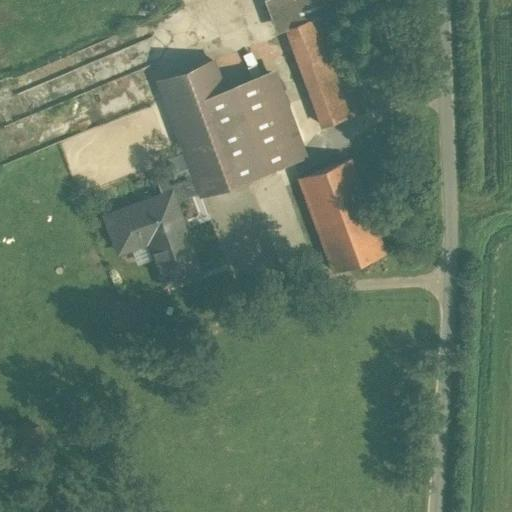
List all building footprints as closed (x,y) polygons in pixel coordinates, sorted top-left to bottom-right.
[(321,16),(287,28),(295,50),(329,37),(321,16)] [(329,37),(295,50),(323,126),(357,113),(329,37)] [(224,90),(213,60),(160,80),(191,166),(192,166),(201,192),(201,194),(293,159),(262,75),(224,90)] [(350,159),(299,177),(334,271),(385,253),(350,159)] [(162,195),(106,216),(119,251),(149,240),(165,284),(200,271),(175,201),(201,192),(192,166),(191,166),(156,179),(162,195)]
